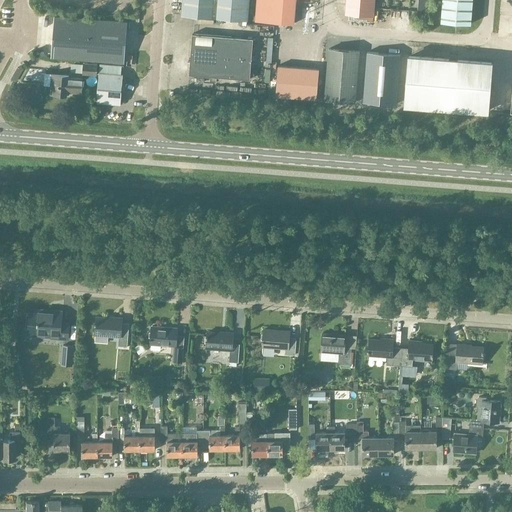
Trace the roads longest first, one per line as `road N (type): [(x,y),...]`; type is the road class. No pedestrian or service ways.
road 1 (residential): [(511,320),(0,279)]
road 2 (secondary): [(511,175),(147,147)]
road 3 (residential): [(0,485),(298,482)]
road 4 (unclassified): [(489,0),(485,32),(471,40),(346,31),(331,24),(328,0)]
road 5 (residential): [(298,482),(511,481)]
road 6 (secondary): [(147,147),(0,135)]
road 7 (unclassified): [(147,147),(159,0)]
